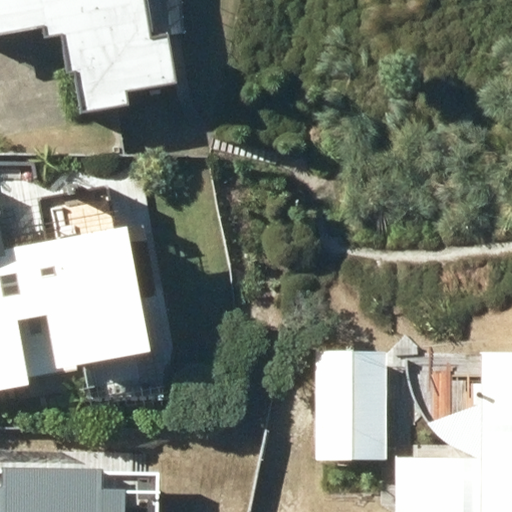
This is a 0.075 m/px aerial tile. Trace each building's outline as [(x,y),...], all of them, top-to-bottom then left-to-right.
[(0,0),(0,23),(41,16),(46,43),(63,40),(69,75),(75,74),(82,119),(127,111),(125,95),(180,86),(172,38),(149,42),(142,0),(0,0)] [(0,395),(28,391),(26,375),(55,371),(56,376),(150,362),(131,236),(4,255),(0,230),(0,395)] [(313,351),(312,461),(383,462),(384,352),(313,351)] [(457,451),(472,460),(397,460),(396,511),(511,511),(511,351),(480,351),(403,351),(404,368),(407,385),(413,400),(421,415),(432,429),(443,441),(457,451)] [(103,511),(104,474),(2,471),(0,511),(103,511)]
